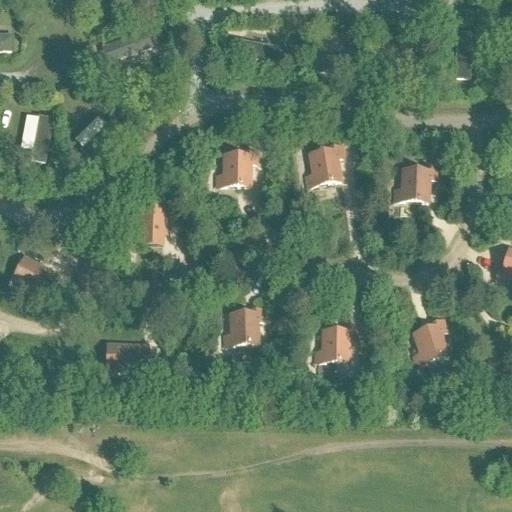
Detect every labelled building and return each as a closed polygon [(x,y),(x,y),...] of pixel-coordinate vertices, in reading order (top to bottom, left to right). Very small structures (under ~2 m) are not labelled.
[(11,34),(0,34),(0,60),(12,61),(11,34)] [(288,35),(252,37),(252,60),(295,60),(288,35)] [(120,39),(83,36),(84,54),(119,63),(120,39)] [(470,36),(456,36),(454,82),(469,82),(470,36)] [(350,43),(321,45),(322,73),(350,76),(350,43)] [(416,54),(383,52),(378,79),(413,88),(416,54)] [(47,119),(44,149),(57,150),(60,120),(47,119)] [(97,122),(75,144),(85,154),(107,131),(97,122)] [(41,129),(25,123),(18,159),(35,163),(41,129)] [(306,183),(308,194),(340,188),(337,165),(343,164),(341,152),(331,153),(332,158),(310,162),(313,182),(306,183)] [(257,170),(257,158),(247,158),(247,163),(224,162),(224,182),(217,182),(217,193),(250,194),(250,170),(257,170)] [(429,186),(435,186),(436,174),(426,173),(426,178),(403,177),(402,197),(395,196),(394,207),(427,209),(429,186)] [(137,213),(137,238),(142,239),(141,250),(162,251),(162,239),(167,239),(168,213),(137,213)] [(495,286),(507,289),(509,283),(511,283),(511,256),(509,256),(502,277),(498,276),(495,286)] [(20,289),(49,304),(60,283),(31,267),(20,289)] [(257,328),(263,328),(263,315),(253,316),(253,320),(230,321),(231,341),(224,342),(225,353),(258,351),(257,328)] [(413,362),(417,373),(448,362),(441,340),(447,338),(443,326),(433,329),(435,334),(414,341),(420,360),(413,362)] [(315,369),(348,369),(349,346),(355,346),(356,334),(346,333),(346,338),(323,338),(323,358),(316,358),(315,369)] [(116,352),(115,376),(146,377),(147,353),(116,352)]
